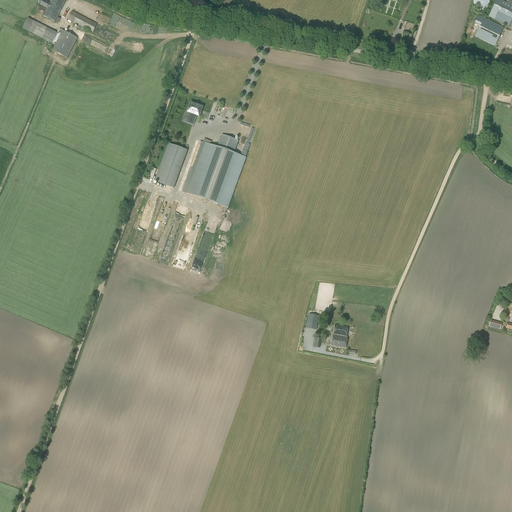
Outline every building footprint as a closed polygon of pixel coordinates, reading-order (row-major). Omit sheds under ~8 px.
[(57,17),(66,1),(64,0),(52,0),(51,3),(44,0),(40,0),(38,3),(48,8),(44,17),(58,24),(61,19),(57,17)] [(489,1),(489,0),(473,0),(473,1),(473,2),(473,3),(473,4),(473,5),(474,6),(475,7),(476,8),(477,9),(478,10),(480,10),(481,10),(482,10),(484,10),(485,9),(486,9),(487,8),(488,7),(489,5),(489,4),(489,3),(489,1)] [(496,0),(489,17),(509,27),(511,20),(511,2),(510,7),(507,5),(509,0),(496,0)] [(93,33),(98,24),(72,11),(68,20),(93,33)] [(494,46),(503,28),(478,15),(469,34),(494,46)] [(57,33),(28,19),(23,29),(54,45),(51,51),(67,59),(77,38),(59,29),(57,33)] [(408,47),(412,35),(403,33),(400,45),(408,47)] [(195,105),(190,103),(187,113),(192,114),(191,117),(189,117),(186,123),(193,125),(196,116),(199,117),(202,108),(198,106),(198,105),(195,104),(195,105)] [(234,154),(238,141),(221,135),(216,147),(204,143),(186,194),(228,209),(246,158),(234,154)] [(173,189),(187,151),(167,144),(154,182),(173,189)] [(319,316),(308,314),(307,322),(317,324),(319,316)] [(500,330),(502,323),(491,320),(489,327),(500,330)] [(334,335),(347,337),(348,327),(335,325),(334,335)] [(348,337),(347,337),(334,335),(332,345),(346,348),(348,337)] [(321,339),(314,338),(313,347),(319,348),(321,339)]
